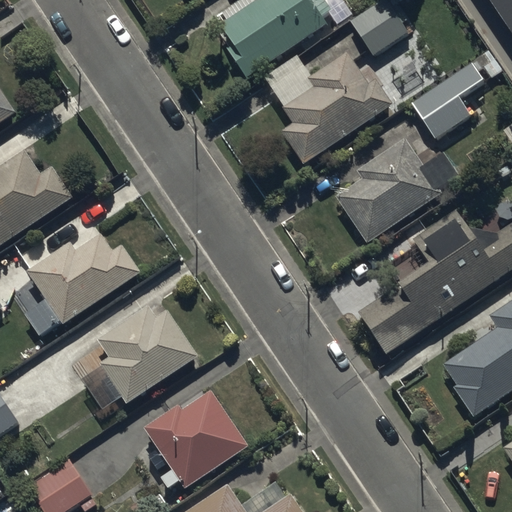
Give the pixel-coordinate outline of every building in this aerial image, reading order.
[(230,51),(250,82),(330,30),(325,23),(332,18),(339,28),(355,18),(343,0),(312,0),(311,1),(310,0),(243,0),(219,16),(225,25),(222,28),(235,48),(230,51)] [(393,0),(390,0),(352,24),(375,59),(411,36),(405,27),(409,24),(393,0)] [(511,0),(487,0),(511,37),(511,0)] [(282,134),(306,169),(395,108),(378,83),(371,87),(350,56),(314,80),(299,58),(268,80),(288,110),(285,112),(294,126),(282,134)] [(473,66),(413,107),(438,143),(474,119),(463,102),(487,85),(473,66)] [(0,128),(18,116),(0,88),(0,128)] [(338,199),(369,248),(445,198),(442,193),(462,180),(446,156),(425,170),(406,142),(359,173),(364,182),(338,199)] [(0,252),(75,201),(54,170),(43,178),(26,153),(0,171),(0,252)] [(432,269),(361,314),(389,356),(511,274),(511,230),(501,238),(472,233),(459,213),(415,242),(432,269)] [(63,324),(66,328),(143,277),(125,249),(114,256),(102,239),(78,255),(73,247),(30,276),(48,304),(27,318),(41,339),(63,324)] [(459,388),(455,391),(476,421),(511,396),(511,306),(492,320),(500,331),(446,369),(459,388)] [(102,368),(129,408),(201,361),(170,314),(159,322),(150,310),(99,344),(111,362),(102,368)] [(182,484),(188,493),(251,450),(213,396),(207,400),(201,391),(179,407),(180,409),(146,432),(174,473),(163,480),(171,492),(182,484)] [(0,394),(0,439),(20,427),(0,394)] [(5,473),(17,492),(59,465),(48,446),(5,473)] [(29,490),(42,511),(75,511),(81,509),(83,511),(90,511),(96,508),(92,501),(94,499),(70,463),(29,490)] [(194,511),(302,511),(293,498),(288,502),(277,486),(244,509),(229,488),(194,511)]
